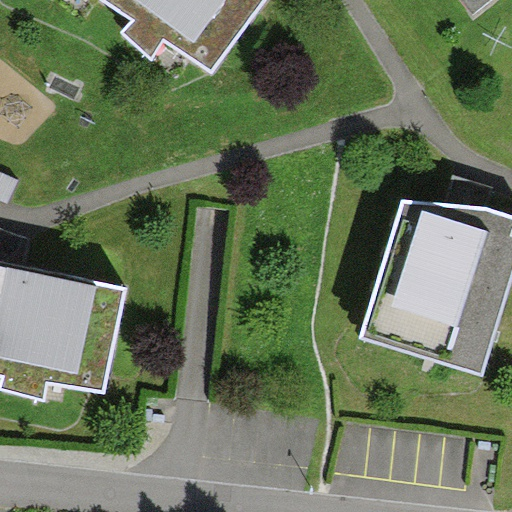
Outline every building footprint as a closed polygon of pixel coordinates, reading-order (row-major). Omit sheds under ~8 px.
[(148,72),(166,47),(213,82),(273,0),(42,0),(50,7),(57,0),(89,0),(133,31),(126,43),(148,72)] [(468,0),(481,15),(500,0),(468,0)] [(0,173),(0,201),(9,206),(19,182),(0,173)] [(492,368),(511,300),(511,205),(504,202),(413,190),(367,329),(492,368)] [(0,377),(6,378),(3,392),(47,403),(50,381),(104,392),(124,292),(0,267),(0,377)]
